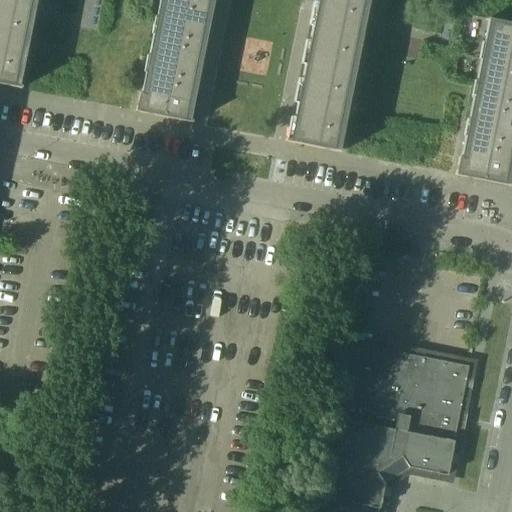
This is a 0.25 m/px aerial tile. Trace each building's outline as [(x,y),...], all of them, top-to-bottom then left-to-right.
[(0,0),(0,84),(20,89),(20,87),(13,86),(19,56),(25,28),(30,29),(33,11),(35,0),(0,0)] [(135,110),(135,112),(191,123),(191,122),(194,106),(192,105),(193,102),(196,85),(200,67),(204,46),(207,28),(211,8),(212,6),(207,5),(207,0),(159,0),(156,18),(154,27),(148,57),(148,59),(145,72),(141,95),(138,111),(136,110),(135,110)] [(285,140),(285,142),(298,144),(340,153),(340,151),(333,150),(338,122),(345,90),(350,91),(353,74),(357,53),(361,35),(365,14),(367,0),(316,0),(316,3),(312,27),(309,42),(304,65),(301,80),(301,81),(303,81),(297,114),(291,142),(285,140)] [(455,174),(455,176),(510,187),(511,186),(510,186),(511,176),(511,169),(511,166),(511,25),(487,20),(487,22),(492,23),(488,44),(485,60),(481,83),(476,82),(472,99),(468,120),(468,122),(465,138),(460,159),(457,175),(455,174)] [(468,367),(356,345),(323,511),(377,511),(383,486),(390,487),(407,476),(422,479),(423,472),(446,476),(468,367)]
